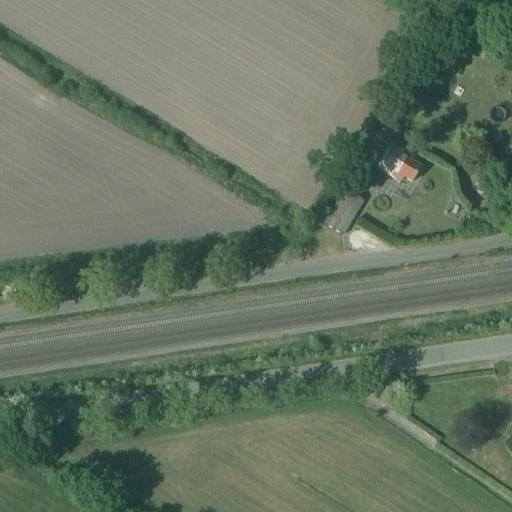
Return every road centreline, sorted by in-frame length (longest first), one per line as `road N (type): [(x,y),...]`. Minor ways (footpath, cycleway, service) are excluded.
road 1 (unclassified): [(0,421),(511,345)]
road 2 (unclassified): [(0,317),(511,242)]
